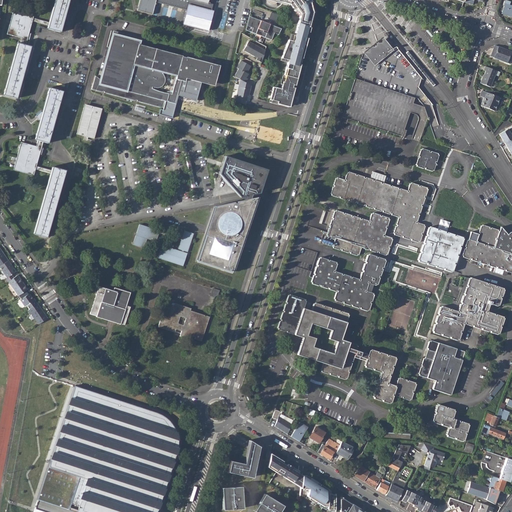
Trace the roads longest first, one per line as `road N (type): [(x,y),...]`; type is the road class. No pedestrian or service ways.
road 1 (secondary): [(231,401),(354,7)]
road 2 (residential): [(0,221),(83,341),(120,374),(168,398)]
road 3 (secondary): [(292,160),(215,395)]
road 4 (residential): [(88,98),(292,160)]
road 5 (residential): [(511,181),(460,95),(483,27)]
road 6 (secondary): [(338,0),(292,160)]
